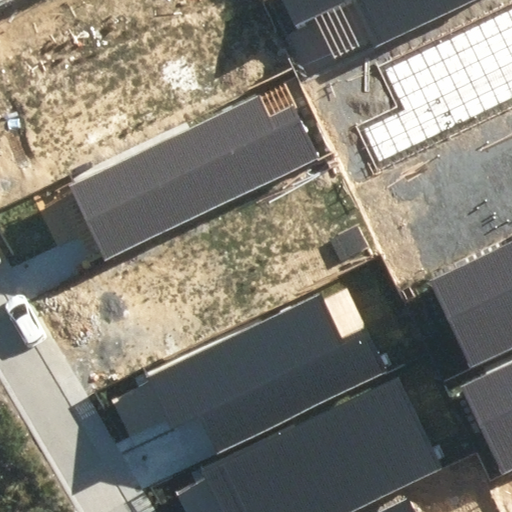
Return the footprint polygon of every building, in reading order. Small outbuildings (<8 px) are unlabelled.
[(357,0),(379,44),(468,0),(283,0),(295,25),(346,0),(357,0)] [(377,169),(511,105),(511,3),(379,67),(398,106),(357,126),(377,169)] [(105,259),(316,157),(291,106),(271,116),(259,93),(69,184),(105,259)] [(469,364),(511,343),(511,241),(429,281),(469,364)] [(199,414),(217,453),(390,371),(368,324),(342,337),(321,293),(147,376),(150,382),(112,400),(130,436),(168,418),(172,427),(199,414)] [(502,472),(511,466),(511,363),(461,388),(502,472)] [(243,511),(352,511),(443,467),(398,378),(221,463),(243,511)] [(416,511),(411,499),(384,511),(416,511)]
